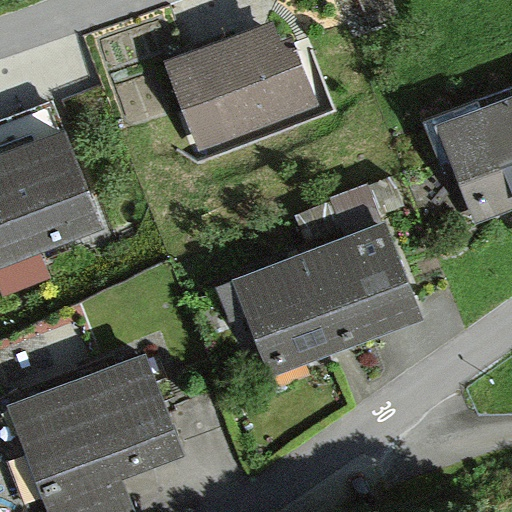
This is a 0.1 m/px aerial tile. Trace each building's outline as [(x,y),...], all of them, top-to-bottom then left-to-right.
[(294,22),(191,59),(224,152),(327,114),(294,22)] [(511,99),(450,122),(487,225),(511,215),(511,99)] [(73,128),(0,155),(0,280),(114,238),(73,128)] [(350,246),(250,281),(283,373),(434,319),(386,184),(334,202),(350,246)] [(157,355),(18,406),(57,511),(142,511),(129,475),(193,452),(157,355)]
